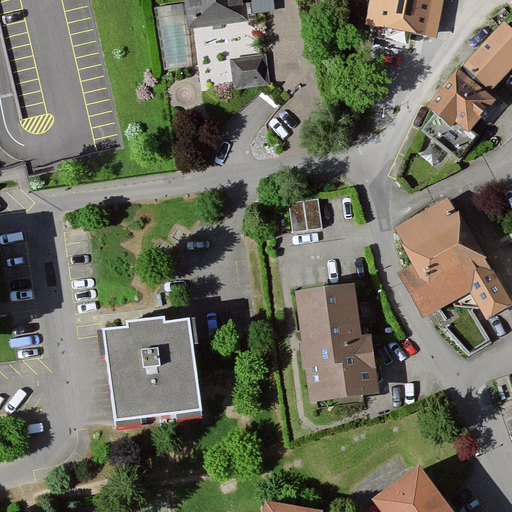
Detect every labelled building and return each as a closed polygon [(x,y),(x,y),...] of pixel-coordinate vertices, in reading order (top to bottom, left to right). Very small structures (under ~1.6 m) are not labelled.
[(181,0),(186,34),(248,24),(247,19),(274,15),(271,0),(181,0)] [(365,0),(359,35),(373,37),(370,52),(426,62),(429,47),(440,49),(448,0),(365,0)] [(488,103),(511,74),(511,27),(504,32),(500,29),(457,79),(454,76),(421,115),(432,124),(421,136),(457,167),(478,143),(471,138),(496,110),(488,103)] [(269,88),(264,57),(227,63),(232,94),(269,88)] [(410,273),(396,282),(422,325),(469,297),(486,327),(511,312),(446,203),(391,236),(401,252),(399,254),(410,273)] [(351,294),(290,302),(297,353),(295,353),(298,378),(302,377),(307,411),(378,401),(370,342),(358,344),(351,294)] [(155,330),(118,335),(119,342),(93,345),(106,436),(193,424),(180,333),(156,336),(155,330)] [(438,511),(409,476),(364,511),(438,511)] [(135,511),(172,511),(170,494),(134,499),(135,511)]
